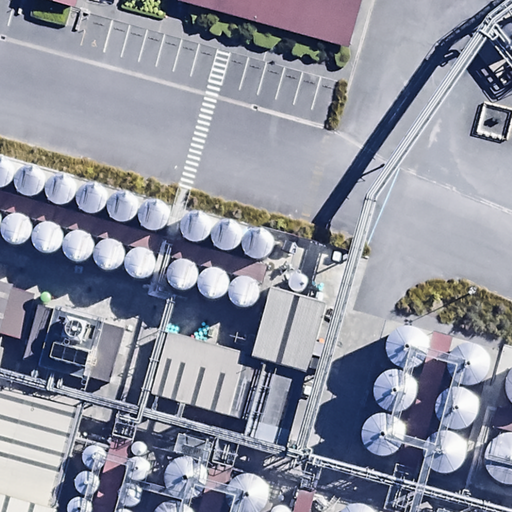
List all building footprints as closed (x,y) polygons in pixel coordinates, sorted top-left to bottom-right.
[(183,0),(180,10),(347,59),(364,0),(183,0)] [(0,327),(9,291),(0,288),(0,327)] [(328,313),(269,297),(251,361),(310,377),(328,313)] [(20,366),(40,372),(56,317),(37,311),(20,366)] [(106,327),(57,313),(56,317),(40,372),(38,376),(87,391),(106,327)] [(494,359),(392,333),(378,389),(349,381),(331,453),(462,486),(494,359)] [(247,362),(164,337),(144,405),(226,430),(247,362)] [(0,511),(60,511),(84,416),(0,394),(0,511)] [(511,411),(493,484),(511,489),(511,492),(508,509),(511,510),(511,411)] [(65,511),(143,511),(164,433),(94,415),(65,511)] [(291,439),(243,426),(239,441),(286,455),(291,439)] [(268,511),(274,491),(169,462),(155,511),(268,511)]
